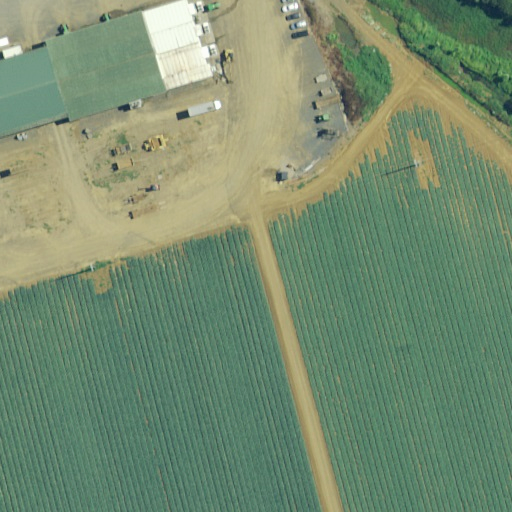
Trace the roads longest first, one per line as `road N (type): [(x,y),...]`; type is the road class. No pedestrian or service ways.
road 1 (unknown): [(247,208),(290,193),(393,70),(476,117),(511,161)]
road 2 (unknown): [(247,208),(326,511)]
road 3 (unknown): [(0,290),(184,238),(247,208)]
